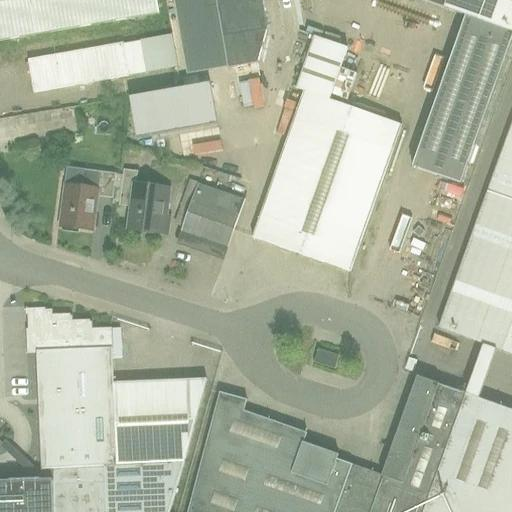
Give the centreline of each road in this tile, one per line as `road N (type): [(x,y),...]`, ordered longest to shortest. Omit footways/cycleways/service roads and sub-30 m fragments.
road 1 (unclassified): [(246,335),(0,255)]
road 2 (unclassified): [(381,360),(364,397),(335,406),(275,381),(246,335)]
road 3 (unclassified): [(381,360),(369,332),(317,312),(298,310),(246,335)]
